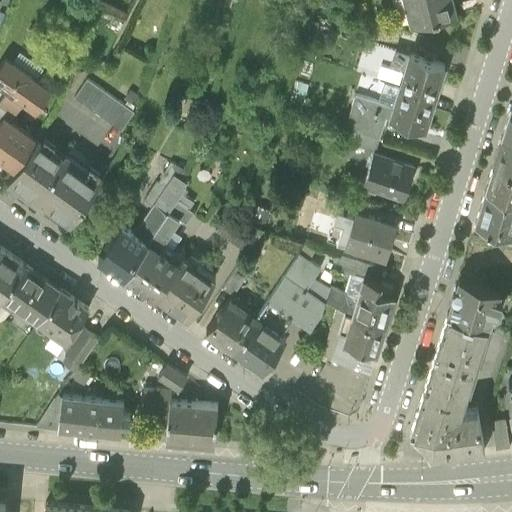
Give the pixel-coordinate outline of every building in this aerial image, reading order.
[(445,0),(392,0),(391,0),(397,21),(408,25),(413,25),(414,29),(454,20),(451,4),(446,5),(445,0)] [(405,69),(400,87),(434,98),(444,66),(409,55),(396,51),(391,65),(405,69)] [(0,83),(7,88),(0,97),(0,118),(3,115),(10,120),(23,100),(36,109),(50,89),(4,57),(0,62),(0,83)] [(74,96),(120,129),(133,111),(87,78),(74,96)] [(424,130),(434,98),(400,87),(394,107),(390,119),(424,130)] [(353,131),(379,138),(386,118),(390,119),(394,107),(355,94),(344,128),(353,131)] [(197,101),(184,97),(180,113),(192,117),(197,101)] [(511,106),(501,139),(511,141),(511,106)] [(35,137),(10,120),(3,115),(0,118),(0,157),(14,167),(35,137)] [(375,150),(379,138),(353,131),(349,143),(375,150)] [(63,155),(36,136),(35,137),(14,167),(6,179),(33,197),(31,200),(41,208),(45,202),(71,220),(101,177),(64,152),(63,155)] [(511,141),(501,139),(493,166),(511,171),(511,141)] [(412,166),(373,154),(363,187),(373,190),(374,188),(403,197),(412,166)] [(144,198),(152,205),(154,202),(167,209),(175,198),(184,186),(189,168),(169,160),(158,180),(156,179),(144,198)] [(511,171),(493,166),(484,192),(511,200),(511,171)] [(511,236),(511,200),(484,192),(474,225),(511,236)] [(192,209),(175,198),(167,209),(147,239),(177,260),(182,253),(172,247),(182,233),(172,226),(178,216),(185,219),(192,209)] [(139,226),(135,231),(147,239),(167,209),(154,202),(152,205),(137,225),(139,226)] [(263,227),(227,212),(216,228),(248,250),(263,227)] [(394,224),(354,212),(345,242),(385,254),(394,224)] [(98,255),(124,272),(147,239),(135,231),(124,219),(98,255)] [(124,272),(154,293),(177,260),(147,239),(124,272)] [(0,245),(0,294),(1,294),(24,262),(0,245)] [(196,263),(182,253),(177,260),(154,293),(187,316),(215,275),(197,262),(196,263)] [(369,372),(376,353),(337,340),(345,313),(351,316),(361,285),(364,276),(370,278),(374,265),(339,254),(334,268),(351,273),(345,292),(329,285),(329,286),(324,301),(337,308),(322,354),(332,360),(369,372)] [(317,271),(295,256),(256,314),(282,332),(293,315),(311,327),(321,312),(324,301),(329,286),(313,278),(317,271)] [(222,286),(232,292),(250,265),(241,259),(222,286)] [(1,294),(36,318),(58,286),(24,262),(1,294)] [(364,276),(361,285),(390,294),(393,285),(370,278),(364,276)] [(458,278),(447,315),(488,328),(493,313),(496,314),(499,312),(502,304),(501,301),(497,300),(499,291),(458,278)] [(394,295),(390,294),(361,285),(351,316),(384,326),(394,295)] [(88,306),(58,286),(36,318),(53,329),(45,341),(58,350),(88,306)] [(205,329),(232,348),(255,315),(228,296),(205,329)] [(376,353),(384,326),(351,316),(345,313),(337,340),(376,353)] [(256,314),(255,315),(232,348),(262,369),(286,335),(282,332),(256,314)] [(447,315),(409,434),(423,439),(427,442),(429,457),(483,451),(476,410),(464,411),(463,414),(458,413),(461,405),(464,405),(488,328),(447,315)] [(82,324),(65,349),(68,351),(62,359),(75,368),(98,335),(82,324)] [(166,360),(158,373),(178,386),(186,373),(166,360)] [(160,414),(167,416),(168,397),(170,387),(148,385),(148,381),(143,380),(141,403),(160,414)] [(59,425),(97,429),(100,398),(63,394),(59,425)] [(214,440),(217,402),(168,397),(167,416),(165,436),(214,440)] [(123,400),(100,398),(97,429),(120,432),(121,420),(129,421),(130,411),(122,410),(123,400)] [(495,449),(509,446),(504,419),(490,421),(495,449)] [(96,511),(97,506),(46,500),(44,511),(96,511)]
